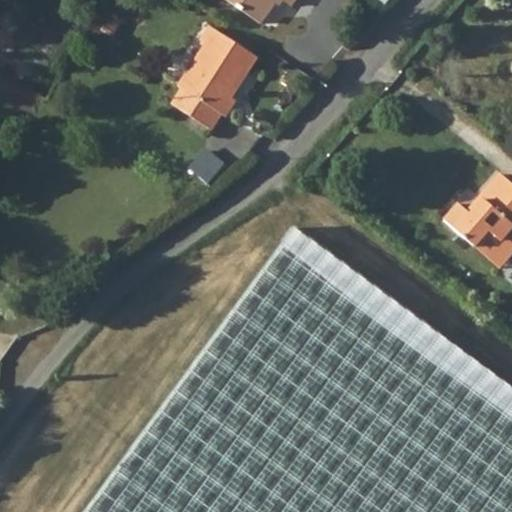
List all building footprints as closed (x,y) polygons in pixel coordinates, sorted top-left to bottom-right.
[(230,0),(229,1),(262,23),(277,0),(289,0),(294,3),(295,0),(230,0)] [(215,26),(206,39),(211,43),(183,85),(226,115),(238,98),(227,91),(244,66),(249,69),(257,55),(215,26)] [(501,264),(511,250),(511,179),(501,170),(481,194),(484,197),(472,211),(469,209),(460,201),(444,218),(501,264)] [(484,197),(481,194),(469,209),(472,211),(484,197)] [(511,511),(511,402),(290,240),(86,511),(511,511)]
